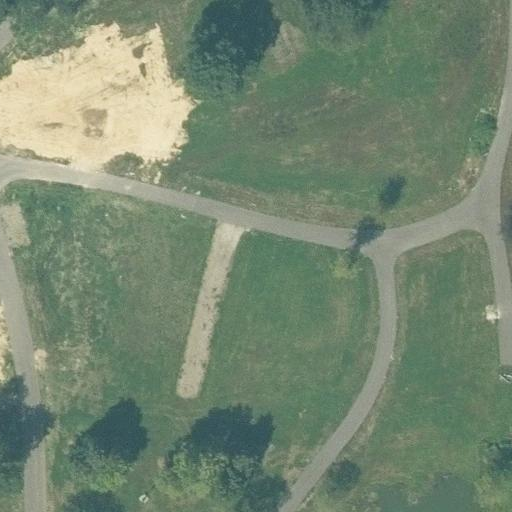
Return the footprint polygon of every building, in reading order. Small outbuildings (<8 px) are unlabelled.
[(139,28),(126,34),(137,60),(151,54),(144,37),(158,31),(159,34),(183,23),(182,21),(187,19),(184,12),(188,10),(183,0),(156,0),(137,9),(138,11),(132,14),(139,28)] [(219,0),(220,1),(209,6),(217,24),(231,18),(229,14),(252,4),(250,0),(219,0)] [(411,14),(410,30),(439,31),(440,18),(465,19),(466,16),(471,16),(471,0),(424,0),(424,14),(411,14)] [(35,77),(31,79),(40,98),(92,74),(82,52),(90,49),(83,34),(65,42),(70,53),(46,63),(47,66),(33,72),(35,77)] [(396,42),(396,58),(409,58),(408,83),(455,84),(456,59),(451,59),(451,56),(425,55),(425,43),(396,42)] [(92,74),(40,98),(50,121),(59,117),(60,120),(85,109),(89,120),(116,108),(109,94),(102,97),(92,74)] [(385,108),(384,123),(412,124),(413,112),(439,112),(439,110),(454,110),(455,84),(408,83),(408,108),(385,108)] [(153,86),(149,105),(162,108),(156,133),(159,133),(155,148),(180,154),(191,108),(166,103),(169,90),(153,86)] [(191,108),(180,154),(205,159),(206,154),(209,155),(215,129),(227,132),(233,104),(218,101),(215,113),(191,108)] [(247,102),(241,130),(253,133),(248,158),(250,159),(249,164),(274,170),(284,124),(260,118),(263,106),(247,102)] [(284,124),(274,170),(299,175),(302,160),(305,161),(310,136),(323,139),(327,120),(312,117),(309,130),(284,124)] [(350,129),(350,144),(363,145),(363,152),(358,151),(358,175),(380,176),(380,174),(404,174),(404,172),(409,172),(409,165),(414,165),(415,141),(393,141),(393,143),(369,142),(370,130),(350,129)] [(101,235),(95,260),(141,271),(147,246),(132,243),(133,240),(118,236),(118,239),(101,235)] [(95,260),(91,276),(94,277),(93,284),(92,285),(134,296),(141,271),(95,260)] [(89,283),(83,309),(98,313),(97,315),(111,319),(108,331),(118,333),(126,335),(130,321),(128,320),(134,296),(92,285),(93,284),(89,283)] [(283,285),(277,309),(322,321),(328,296),(312,292),(313,289),(299,286),(298,288),(283,285)] [(277,309),(271,334),(316,345),(322,321),(277,309)] [(85,340),(79,365),(124,377),(130,353),(133,353),(137,338),(126,335),(118,333),(115,345),(102,342),(101,345),(85,340)] [(253,355),(249,370),(263,373),(277,377),(280,365),(294,369),(294,366),(310,370),(316,345),(271,334),(264,358),(253,355)] [(79,365),(73,390),(88,394),(87,396),(101,400),(98,411),(117,416),(120,401),(118,401),(124,377),(79,365)] [(235,366),(232,381),(244,385),(238,409),(284,420),(290,396),(274,391),(274,389),(260,385),(263,373),(249,370),(235,366)] [(238,409),(232,434),(248,438),(247,440),(262,444),(262,441),(277,445),(284,420),(238,409)] [(102,481),(96,504),(115,509),(114,511),(168,511),(168,510),(164,509),(165,502),(137,495),(138,490),(102,481)]
